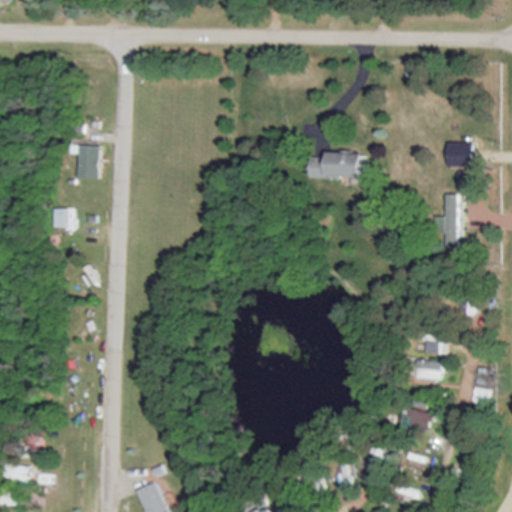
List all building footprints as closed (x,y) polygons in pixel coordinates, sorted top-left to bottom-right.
[(101,179),(101,147),(81,147),(81,179),(101,179)] [(311,155),(311,179),(363,179),(363,155),(311,155)] [(458,172),(458,193),(482,193),(482,172),(458,172)] [(459,195),(441,195),(441,250),(459,250),(459,195)] [(74,208),(56,209),(56,230),(75,230),(74,208)] [(417,381),(443,381),(443,363),(417,363),(417,381)] [(386,453),(377,449),(368,471),(378,475),(386,453)] [(408,462),(419,468),(423,460),(411,455),(408,462)] [(169,511),(156,485),(138,494),(146,511),(169,511)] [(0,490),(0,506),(18,506),(18,490),(0,490)] [(295,511),(295,500),(279,501),(279,511),(295,511)]
